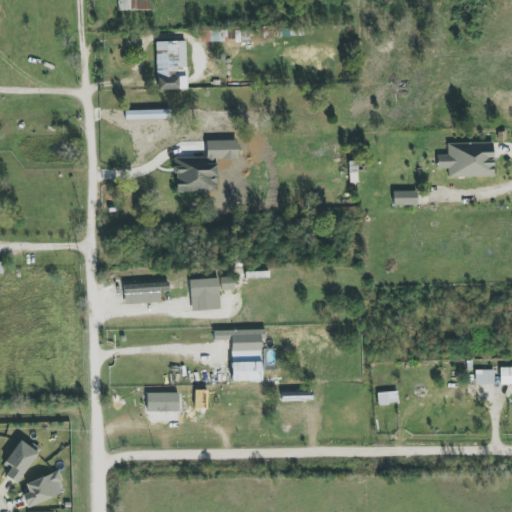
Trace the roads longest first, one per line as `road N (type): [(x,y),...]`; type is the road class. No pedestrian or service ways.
road 1 (residential): [(99,511),(84,61)]
road 2 (residential): [(511,452),(97,456)]
